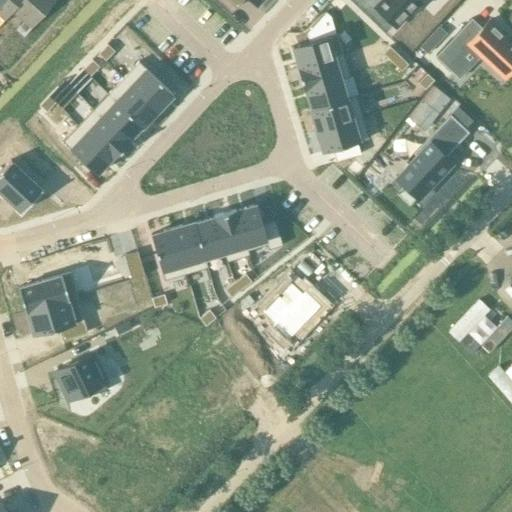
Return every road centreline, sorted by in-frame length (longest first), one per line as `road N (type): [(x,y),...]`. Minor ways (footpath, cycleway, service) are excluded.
road 1 (unclassified): [(205,511),(443,261)]
road 2 (residential): [(90,220),(231,73)]
road 3 (residential): [(90,220),(284,168)]
road 4 (residential): [(58,511),(0,367)]
road 5 (residential): [(284,168),(382,256)]
road 6 (residential): [(284,168),(265,76),(245,59)]
